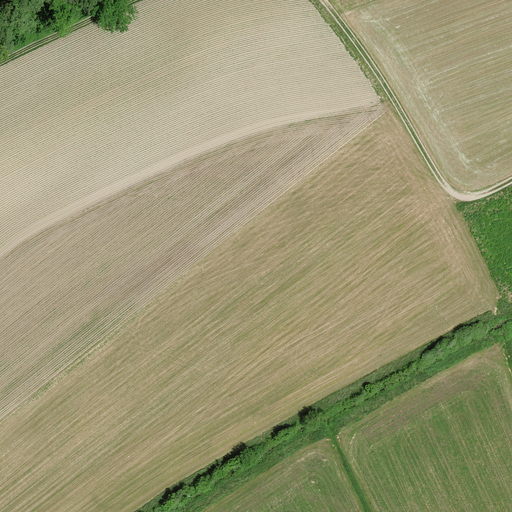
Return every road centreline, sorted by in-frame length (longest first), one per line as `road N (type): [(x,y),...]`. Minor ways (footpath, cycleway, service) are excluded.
road 1 (track): [(511,179),(476,195),(442,181),(324,0)]
road 2 (track): [(130,0),(0,61)]
